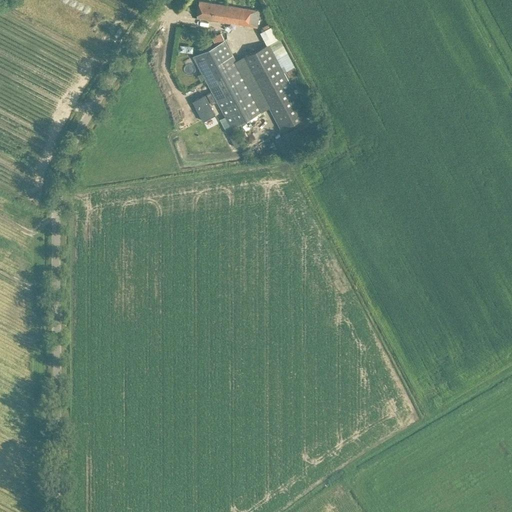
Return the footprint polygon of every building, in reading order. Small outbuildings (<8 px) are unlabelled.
[(260,9),(250,8),(199,1),(197,18),(257,26),(260,9)] [(233,129),(264,112),(270,109),(280,129),(307,115),(284,72),(295,66),(280,37),(236,60),(225,40),(194,56),(233,129)] [(193,77),(181,84),(192,104),(204,97),(193,77)] [(283,156),(293,151),(291,147),(302,141),(295,128),(274,139),(283,156)] [(309,133),(311,136),(320,132),(318,128),(309,133)]
